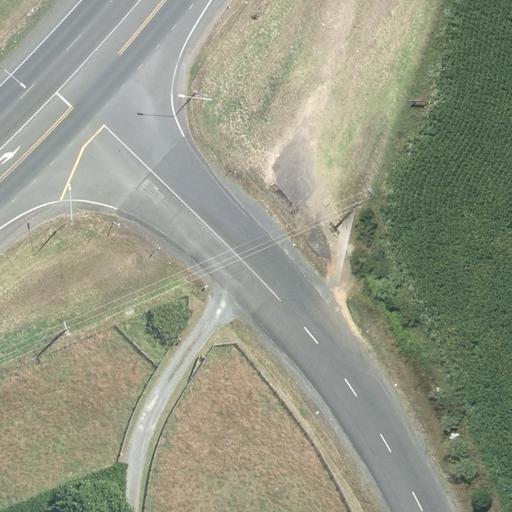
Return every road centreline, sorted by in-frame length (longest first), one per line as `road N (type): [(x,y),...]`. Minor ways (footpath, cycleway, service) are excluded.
road 1 (unclassified): [(420,511),(342,372),(282,300),(80,102)]
road 2 (trunk): [(167,0),(80,102)]
